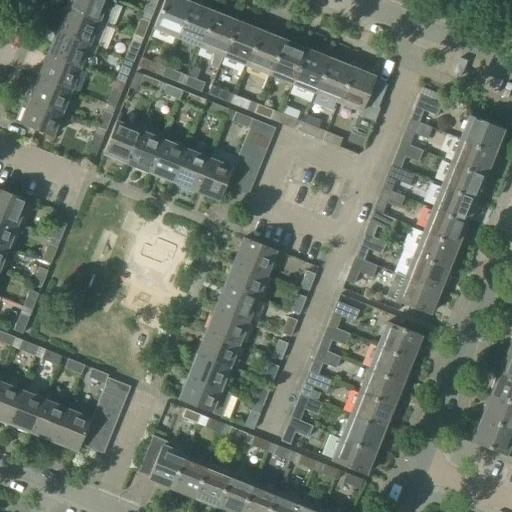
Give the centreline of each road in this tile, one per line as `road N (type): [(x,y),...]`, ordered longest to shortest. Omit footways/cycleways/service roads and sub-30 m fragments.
road 1 (residential): [(424,465),(511,223)]
road 2 (residential): [(339,242),(263,211),(288,143),(366,175)]
road 3 (residential): [(263,435),(339,242)]
road 4 (residential): [(366,175),(424,31)]
